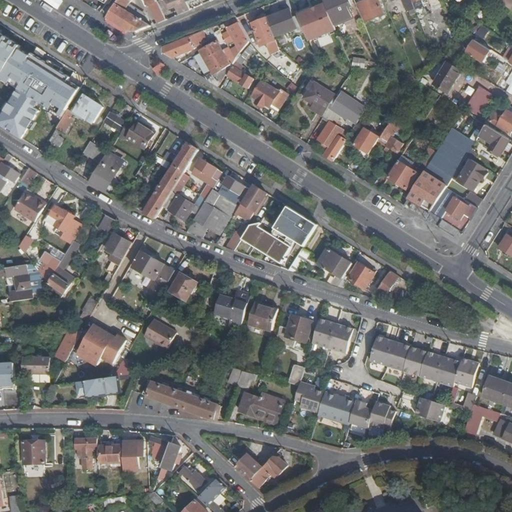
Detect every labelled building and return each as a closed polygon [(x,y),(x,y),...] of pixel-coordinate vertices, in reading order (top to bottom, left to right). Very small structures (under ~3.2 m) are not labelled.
[(42,0),(59,8),(63,0),(42,0)] [(119,0),(107,18),(130,33),(137,33),(152,27),(126,10),(132,0),(119,0)] [(167,21),(156,0),(147,0),(159,24),(167,21)] [(188,2),(187,0),(163,0),(164,2),(165,2),(168,9),(176,5),(181,15),(191,10),(188,2)] [(323,0),(326,5),(335,26),(353,18),(345,0),(323,0)] [(366,22),(384,15),(377,0),(370,0),(359,5),(366,22)] [(392,0),(393,1),(396,0),(402,0),(407,13),(408,12),(416,9),(412,0),(392,0)] [(313,10),(299,15),(299,16),(305,29),(310,41),(319,37),(319,35),(327,32),(328,34),(337,30),(335,26),(326,5),(319,7),(319,10),(314,11),(313,10)] [(289,10),(268,19),(275,37),(297,28),(293,18),(289,10)] [(299,32),(305,29),(299,16),(293,18),(297,28),(299,32)] [(269,44),(277,41),(275,37),(268,19),(253,25),(262,47),(269,44)] [(239,49),(241,53),(250,43),(238,23),(228,29),(230,32),(236,42),(240,48),(239,49)] [(491,31),(482,25),(469,36),(477,40),(482,44),(491,31)] [(453,32),(458,45),(466,39),(461,28),(453,32)] [(163,53),(172,59),(198,48),(214,76),(207,81),(218,88),(232,65),(220,42),(213,46),(205,31),(165,47),(163,53)] [(236,42),(230,32),(223,36),(229,46),(236,42)] [(319,38),(322,46),(332,42),(328,34),(319,38)] [(482,44),(477,40),(470,51),(484,60),(491,50),(482,44)] [(269,44),(273,55),(281,51),(277,41),(269,44)] [(241,58),(229,77),(248,89),(255,79),(238,69),(254,48),(252,45),(241,58)] [(354,58),(352,66),(364,68),(366,59),(354,58)] [(40,61),(25,85),(44,96),(58,72),(40,61)] [(448,64),(436,84),(451,93),(463,73),(448,64)] [(258,101),(256,104),(263,108),(265,105),(270,108),(271,106),(279,111),(290,93),(282,88),(279,93),(263,82),(253,97),(258,101)] [(315,82),(315,83),(310,91),(305,99),(314,105),(311,110),(324,118),(324,117),(334,102),(338,96),(315,82)] [(336,104),(334,102),(324,117),(330,121),(318,139),(330,147),(324,156),(334,162),(348,141),(340,135),(343,130),(336,125),(340,118),(356,129),(368,110),(342,94),(336,104)] [(94,122),(103,107),(86,96),(76,111),(94,122)] [(59,123),(67,109),(62,106),(53,120),(59,123)] [(57,128),(62,131),(65,132),(73,119),(71,118),(74,113),(69,110),(57,128)] [(496,115),(492,121),(511,133),(511,132),(511,112),(509,110),(503,119),(496,115)] [(121,132),(127,122),(111,113),(105,122),(121,132)] [(394,137),(401,126),(393,121),(382,140),(389,144),(387,147),(398,153),(404,143),(394,137)] [(127,140),(129,137),(144,147),(154,132),(138,123),(135,127),(129,123),(121,136),(127,140)] [(487,125),(479,138),(493,147),(490,150),(500,156),(505,148),(509,142),(510,140),(487,125)] [(62,131),(57,128),(56,127),(53,133),(59,137),(62,131)] [(370,155),(381,138),(366,129),(362,136),(359,140),(356,145),(370,155)] [(56,144),(55,145),(60,147),(64,140),(59,137),(53,133),(48,140),(56,144)] [(438,153),(428,169),(409,198),(433,212),(448,188),(455,177),(468,156),(471,150),(449,136),(438,153)] [(175,163),(186,142),(178,137),(166,158),(175,163)] [(48,156),(55,145),(56,144),(48,140),(41,152),(48,156)] [(101,163),(108,152),(91,142),(85,153),(101,163)] [(199,150),(188,143),(174,166),(185,173),(199,150)] [(421,165),(428,169),(438,153),(431,149),(421,165)] [(468,156),(476,161),(479,155),(472,150),(471,150),(468,156)] [(89,182),(105,191),(123,161),(108,152),(101,163),(89,182)] [(475,190),(489,169),(476,161),(468,156),(455,177),(475,190)] [(142,157),(138,162),(142,165),(146,159),(142,157)] [(166,168),(170,163),(164,159),(160,165),(166,168)] [(215,187),(224,173),(202,159),(193,172),(215,187)] [(3,162),(0,166),(0,189),(1,190),(9,178),(15,182),(20,174),(3,162)] [(390,176),(389,178),(408,189),(418,173),(399,162),(390,176)] [(156,220),(163,208),(164,206),(185,174),(185,173),(174,166),(145,214),(156,220)] [(29,167),(21,180),(27,184),(36,172),(29,167)] [(383,172),(374,187),(380,191),(389,178),(390,176),(383,172)] [(185,174),(164,206),(186,219),(192,210),(195,205),(179,195),(190,177),(185,174)] [(186,232),(204,239),(210,228),(220,235),(240,205),(237,203),(238,201),(243,204),(252,189),(230,176),(221,189),(231,196),(229,198),(214,189),(207,199),(201,209),(198,213),(186,232)] [(254,185),(252,189),(243,204),(245,205),(240,214),(250,221),(268,194),(254,185)] [(458,194),(448,188),(433,212),(443,218),(458,194)] [(40,201),(27,192),(16,208),(36,221),(48,203),(41,198),(40,201)] [(479,207),(484,201),(471,193),(466,199),(479,207)] [(443,218),(464,231),(479,207),(466,199),(458,194),(443,218)] [(198,206),(201,209),(207,199),(204,197),(198,206)] [(198,206),(195,205),(192,210),(198,213),(201,209),(198,206)] [(52,215),(58,220),(55,225),(58,226),(65,231),(62,237),(73,243),(84,226),(73,219),(75,216),(67,211),(66,212),(57,207),(52,215)] [(319,226),(289,207),(275,229),(305,247),(319,226)] [(98,228),(109,234),(117,220),(107,215),(98,228)] [(263,224),(261,223),(252,226),(244,239),(282,263),(292,248),(261,228),(263,224)] [(10,232),(22,241),(26,235),(27,234),(14,225),(10,232)] [(55,232),(62,237),(65,231),(58,226),(55,232)] [(238,231),(228,246),(235,250),(244,235),(238,231)] [(124,259),(133,243),(115,233),(106,248),(112,252),(124,259)] [(22,241),(19,246),(24,252),(32,240),(26,235),(22,241)] [(511,237),(508,236),(500,249),(511,256),(511,237)] [(71,298),(79,283),(64,274),(66,271),(63,269),(77,246),(73,244),(70,249),(61,262),(52,275),(48,282),(48,284),(71,298)] [(338,274),(332,285),(338,287),(353,263),(329,249),(321,263),(338,274)] [(109,258),(111,260),(121,265),(124,259),(112,252),(109,258)] [(165,289),(175,271),(142,252),(133,267),(155,280),(148,292),(160,299),(165,289)] [(42,275),(48,282),(52,275),(61,262),(48,254),(42,263),(48,267),(42,275)] [(290,270),(296,273),(304,260),(299,257),(290,270)] [(110,285),(121,265),(111,260),(106,269),(109,271),(103,281),(110,285)] [(366,288),(376,272),(360,263),(350,278),(366,288)] [(48,282),(42,275),(34,264),(8,268),(9,276),(14,275),(17,292),(12,292),(13,302),(35,298),(34,293),(42,292),(43,297),(48,296),(48,284),(48,282)] [(175,271),(165,289),(187,301),(198,283),(175,271)] [(400,276),(391,271),(376,294),(385,299),(400,276)] [(160,299),(148,292),(145,298),(156,304),(160,299)] [(242,328),(253,295),(242,292),(239,300),(223,295),(217,314),(232,319),(231,325),(242,328)] [(93,315),(101,301),(90,296),(82,309),(83,310),(93,315)] [(250,324),(272,331),(278,311),(257,304),(250,324)] [(81,314),(90,319),(93,315),(83,310),(81,314)] [(280,328),(275,342),(293,347),(295,340),(307,343),(313,322),(293,316),(288,330),(280,328)] [(333,323),(321,319),(314,342),(350,353),(357,330),(351,328),(352,326),(334,320),(333,323)] [(177,333),(154,320),(145,337),(167,350),(177,333)] [(67,363),(85,330),(79,323),(77,321),(57,357),(67,363)] [(108,360),(115,364),(128,341),(118,335),(117,338),(116,340),(114,339),(112,342),(106,338),(105,339),(100,337),(104,330),(97,326),(80,355),(89,361),(90,359),(94,361),(93,363),(99,366),(105,356),(109,358),(108,360)] [(117,338),(104,330),(100,337),(105,339),(106,338),(112,342),(114,339),(116,340),(117,338)] [(387,339),(381,337),(374,360),(452,385),(453,381),(459,362),(452,360),(453,359),(435,353),(434,354),(421,350),(421,348),(413,345),(412,347),(405,345),(406,343),(388,337),(387,339)] [(17,346),(3,348),(4,355),(18,353),(17,346)] [(27,363),(24,364),(24,373),(50,374),(51,359),(27,358),(27,363)] [(459,362),(453,381),(469,386),(476,364),(460,359),(459,362)] [(380,371),(382,365),(372,360),(369,367),(380,371)] [(292,375),(297,377),(297,378),(299,379),(304,365),(295,362),(292,375)] [(0,385),(15,385),(15,365),(0,364),(0,385)] [(138,368),(118,371),(114,377),(138,374),(138,368)] [(248,389),(254,374),(242,370),(241,373),(233,370),(230,380),(237,382),(236,386),(248,389)] [(511,383),(491,377),(484,397),(511,407),(511,383)] [(121,379),(80,384),(82,397),(90,396),(90,399),(123,394),(121,379)] [(195,393),(190,391),(188,394),(154,382),(149,397),(215,421),(221,405),(194,396),(195,393)] [(319,386),(301,382),(297,394),(296,398),(308,401),(306,406),(323,411),(323,413),(352,422),(352,421),(370,426),(371,423),(375,409),(367,407),(368,402),(347,396),(347,398),(318,389),(319,386)] [(463,402),(474,405),(478,393),(467,390),(463,402)] [(241,406),(281,413),(284,401),(272,397),(271,399),(262,397),(261,398),(246,394),(241,406)] [(444,403),(419,395),(416,404),(418,405),(416,411),(439,419),(444,403)] [(390,405),(378,402),(375,409),(371,423),(384,427),(385,424),(389,409),(390,405)] [(224,407),(221,405),(215,421),(218,422),(224,407)] [(281,416),(243,408),(241,414),(257,419),(257,416),(278,422),(281,416)] [(395,411),(389,409),(385,424),(391,426),(395,411)] [(482,415),(472,412),(468,424),(478,427),(482,415)] [(257,416),(257,419),(277,426),(278,422),(257,416)] [(496,436),(511,443),(511,425),(502,421),(496,436)] [(151,445),(169,452),(172,445),(153,438),(151,445)] [(84,469),(94,469),(94,453),(94,449),(98,449),(98,440),(77,440),(77,449),(78,449),(84,449),(84,457),(84,469)] [(132,470),(140,469),(140,458),(146,457),(145,442),(126,443),(126,458),(132,458),(132,470)] [(24,464),(46,464),(46,443),(24,443),(24,464)] [(183,448),(172,444),(172,445),(169,452),(159,483),(164,484),(169,471),(174,473),(183,448)] [(102,447),(102,464),(111,464),(122,464),(121,447),(102,447)] [(231,462),(253,482),(265,469),(255,461),(258,457),(253,452),(243,462),(236,456),(231,462)] [(253,482),(260,489),(272,477),(275,479),(278,476),(279,477),(289,466),(278,457),(275,458),(265,469),(253,482)] [(185,475),(201,491),(208,483),(197,472),(194,474),(187,467),(180,475),(183,478),(185,475)] [(225,511),(214,502),(229,488),(220,479),(201,499),(214,511),(225,511)] [(155,494),(151,494),(147,495),(160,508),(166,502),(158,494),(155,494)] [(11,498),(12,511),(25,511),(24,496),(11,498)] [(131,503),(125,498),(111,500),(104,501),(105,507),(131,503)] [(188,511),(207,511),(198,503),(188,511)]
